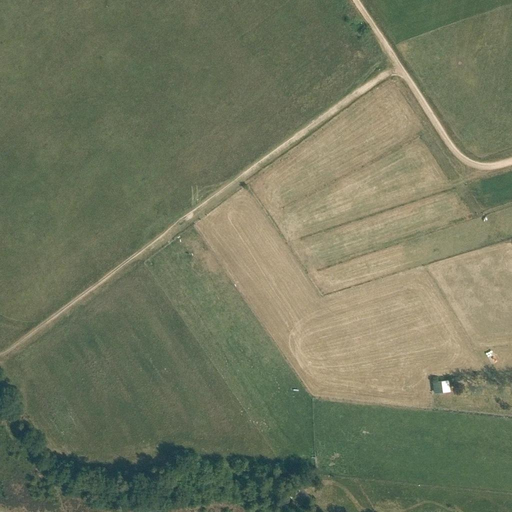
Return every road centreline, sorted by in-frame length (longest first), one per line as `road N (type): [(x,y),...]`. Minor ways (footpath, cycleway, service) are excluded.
road 1 (track): [(397,65),(3,353)]
road 2 (track): [(397,65),(464,162),(511,161)]
